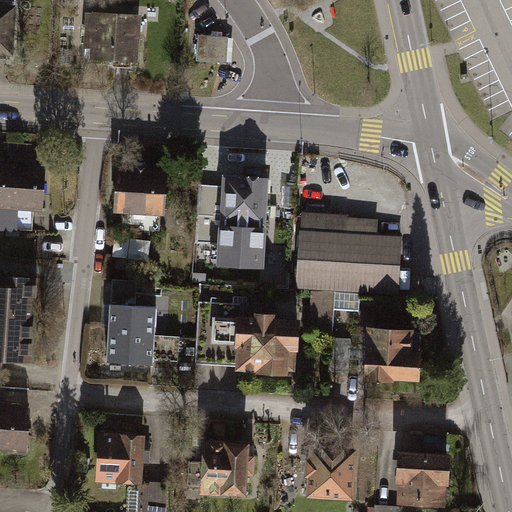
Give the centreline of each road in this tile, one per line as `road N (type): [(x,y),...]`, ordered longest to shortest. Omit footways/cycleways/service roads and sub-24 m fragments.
road 1 (residential): [(488,416),(68,395)]
road 2 (residential): [(95,113),(68,395)]
road 3 (secondary): [(431,149),(488,416)]
road 4 (residential): [(274,128),(95,113)]
road 5 (residential): [(431,149),(274,128)]
road 6 (secondary): [(400,0),(431,149)]
road 7 (residential): [(274,128),(269,57),(237,0)]
